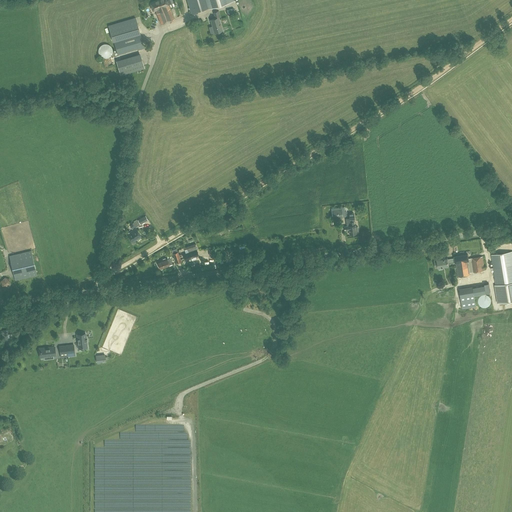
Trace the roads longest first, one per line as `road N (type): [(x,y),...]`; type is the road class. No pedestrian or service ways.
road 1 (track): [(109,273),(403,98),(511,19)]
road 2 (tertiary): [(98,290),(511,227)]
